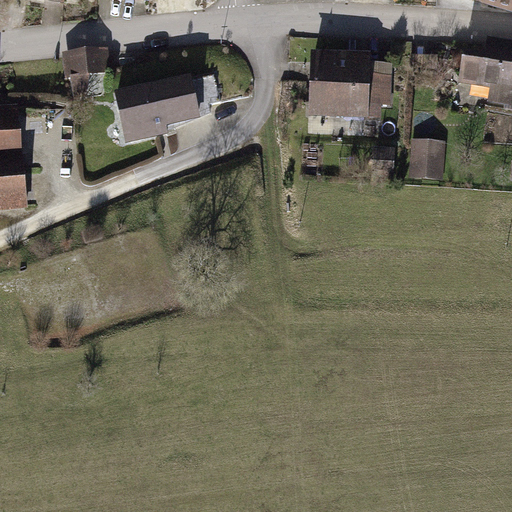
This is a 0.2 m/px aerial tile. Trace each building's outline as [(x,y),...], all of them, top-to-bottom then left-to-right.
[(511,0),(459,0),(511,15),(511,0)] [(489,53),(467,50),(459,98),(511,107),(511,49),(491,45),(489,53)] [(108,48),(67,53),(70,79),(111,74),(108,48)] [(380,56),(317,54),(315,117),(379,118),(380,56)] [(194,78),(117,94),(128,145),(169,136),(168,129),(204,121),(194,78)] [(0,202),(29,200),(21,106),(0,107),(0,202)] [(447,181),(448,141),(414,140),(413,180),(447,181)] [(395,171),(397,149),(383,148),(381,170),(395,171)]
